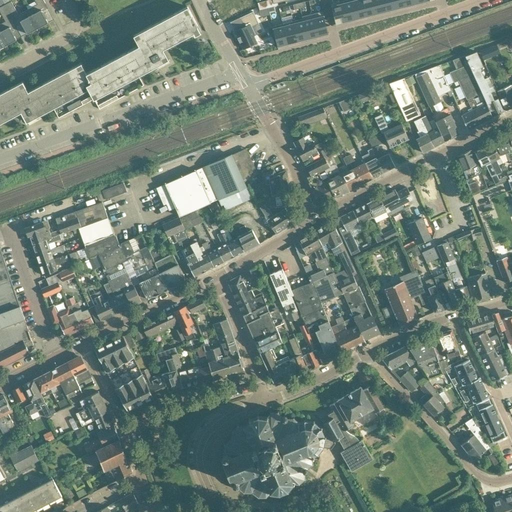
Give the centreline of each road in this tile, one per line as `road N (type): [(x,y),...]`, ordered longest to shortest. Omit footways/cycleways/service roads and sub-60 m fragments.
road 1 (residential): [(0,158),(239,71)]
road 2 (residential): [(247,86),(482,0)]
road 3 (residential): [(511,118),(309,219)]
road 4 (residential): [(366,352),(474,471),(511,478)]
road 5 (residential): [(82,342),(142,478)]
road 6 (unclassified): [(216,278),(82,342)]
road 7 (residential): [(309,219),(292,164),(247,86)]
road 8 (residential): [(218,507),(200,466),(202,444),(221,422),(264,400)]
road 9 (residential): [(53,356),(8,229)]
road 10 (residential): [(457,315),(511,432)]
road 11 (residential): [(0,73),(76,33),(66,0)]
